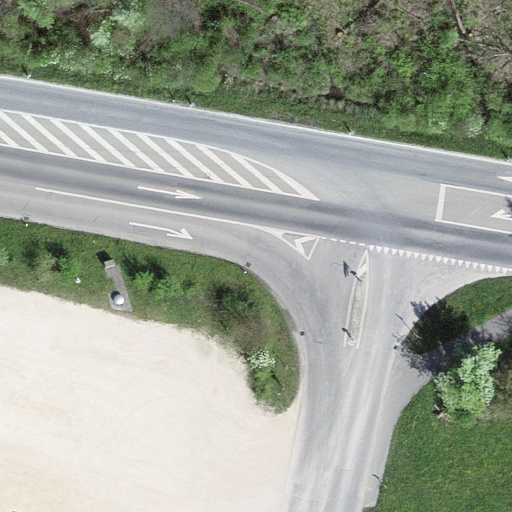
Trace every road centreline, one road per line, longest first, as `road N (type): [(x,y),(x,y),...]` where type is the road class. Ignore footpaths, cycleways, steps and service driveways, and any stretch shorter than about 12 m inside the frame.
road 1 (tertiary): [(387,199),(0,123)]
road 2 (unclassified): [(387,199),(310,511)]
road 3 (tertiary): [(511,218),(387,199)]
